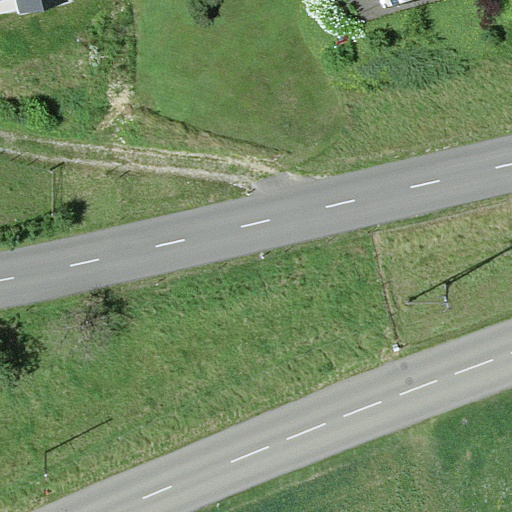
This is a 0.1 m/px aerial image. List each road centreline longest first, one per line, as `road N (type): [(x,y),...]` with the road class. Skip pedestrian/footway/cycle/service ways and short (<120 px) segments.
road 1 (tertiary): [(0,275),(511,161)]
road 2 (tertiary): [(115,511),(511,352)]
road 3 (track): [(0,139),(266,176),(299,210)]
